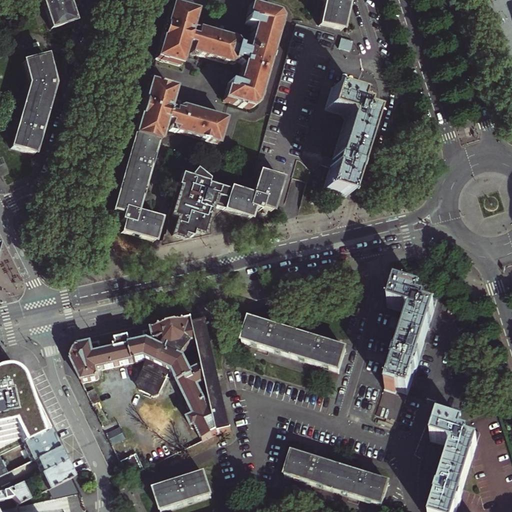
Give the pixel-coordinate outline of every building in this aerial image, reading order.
[(39,0),(47,23),(49,30),(73,23),(65,0),(39,0)] [(320,0),(322,4),(318,27),(340,31),(344,5),(344,0),(320,0)] [(232,61),(234,62),(235,62),(236,58),(242,60),(240,66),(237,79),(235,85),(229,83),(227,82),(221,101),(248,109),(255,105),(279,21),(275,14),(249,7),(243,25),(245,26),(252,27),(250,32),(245,52),(239,51),(240,46),(237,45),(237,44),(233,41),(196,30),(196,32),(194,38),(187,36),(189,30),(193,13),(169,6),(166,18),(162,33),(159,44),(157,51),(154,59),(178,66),(185,43),(192,45),(189,53),(226,64),(232,63),(232,61)] [(47,99),(50,89),(55,89),(55,86),(55,82),(50,82),(44,57),(22,63),(27,84),(15,129),(9,149),(31,155),(37,137),(41,138),(42,135),(43,132),(38,130),(47,99)] [(235,62),(234,62),(234,64),(240,66),(242,60),(236,58),(235,62)] [(165,112),(167,107),(172,90),(148,83),(139,112),(132,137),(154,143),(156,144),(163,122),(168,123),(167,127),(170,128),(170,129),(173,133),(196,140),(195,142),(204,144),(206,145),(207,143),(215,145),(222,120),(180,107),(176,108),(176,110),(173,109),(172,114),(165,112)] [(322,191),(344,197),(350,175),(352,175),(353,171),(354,167),(353,167),(369,113),(359,110),(360,106),(353,104),(355,96),(330,89),(324,110),(341,115),(340,117),(343,120),(344,121),(336,145),(332,160),(324,157),(323,161),(321,166),(329,168),(322,191)] [(120,178),(111,212),(119,214),(121,215),(119,222),(122,223),(119,234),(151,243),(157,222),(134,215),(146,173),(148,165),(154,143),(132,137),(131,141),(120,178)] [(222,211),(228,192),(211,187),(212,185),(194,170),(188,177),(178,174),(165,217),(166,224),(162,236),(160,236),(160,246),(163,247),(184,242),(184,241),(188,240),(192,239),(192,240),(212,235),(212,234),(211,233),(211,231),(210,229),(210,228),(210,226),(211,224),(211,223),(212,221),(212,219),(213,219),(214,217),(215,216),(216,215),(217,214),(218,213),(219,213),(220,212),(222,211)] [(248,219),(249,214),(251,210),(258,212),(260,208),(265,210),(269,211),(280,180),(258,173),(251,196),(228,189),(228,192),(222,211),(248,219)] [(407,318),(395,358),(393,357),(390,365),(392,366),(386,385),(376,416),(398,423),(407,396),(414,373),(416,373),(418,366),(417,365),(433,311),(423,308),(426,297),(419,295),(419,294),(409,291),(394,286),(388,307),(405,313),(404,315),(407,318)] [(116,347),(114,348),(114,352),(102,355),(99,344),(76,349),(69,361),(81,384),(98,381),(96,373),(144,362),(148,364),(137,387),(139,393),(153,399),(158,397),(158,396),(168,373),(171,373),(193,418),(188,420),(187,422),(190,429),(192,430),(194,429),(201,443),(216,435),(230,432),(220,393),(219,393),(212,394),(209,380),(216,379),(217,378),(216,371),(205,324),(192,327),(191,323),(144,334),(146,345),(133,348),(132,344),(130,344),(129,339),(122,341),(115,343),(116,347)] [(306,364),(316,367),(338,374),(345,352),(324,345),(325,340),(322,339),(319,338),(317,343),(276,331),(277,326),(274,325),(271,324),(269,329),(268,328),(248,323),(242,344),(251,347),(257,349),(270,353),(306,364)] [(0,364),(0,443),(20,440),(22,443),(48,430),(22,376),(20,372),(15,368),(11,365),(7,364),(3,364),(0,364)] [(218,388),(216,379),(209,380),(212,394),(219,393),(218,388)] [(88,399),(91,407),(99,403),(94,392),(95,391),(91,384),(82,388),(88,399)] [(393,425),(375,420),(374,423),(392,429),(393,425)] [(455,511),(457,507),(459,508),(461,500),(459,500),(475,445),(465,442),(466,438),(460,436),(462,428),(450,425),(436,421),(433,431),(430,442),(447,447),(447,448),(448,450),(449,451),(450,452),(449,455),(443,476),(441,480),(438,479),(435,492),(430,490),(427,499),(431,500),(430,505),(427,511),(455,511)] [(119,429),(105,436),(111,446),(124,440),(119,429)] [(31,460),(32,460),(56,448),(53,441),(48,430),(22,443),(31,460)] [(56,448),(32,460),(39,474),(63,462),(59,454),(56,448)] [(312,462),(291,456),(284,478),(360,502),(380,508),(387,486),(369,480),(366,479),(368,475),(364,474),(361,473),(360,477),(357,477),(321,465),(318,464),(320,460),(317,459),(314,458),(312,462)] [(63,462),(39,474),(33,477),(41,492),(71,477),(68,472),(63,462)] [(18,484),(33,477),(28,466),(5,478),(10,488),(18,484)] [(183,483),(177,486),(173,487),(153,494),(159,511),(167,511),(210,497),(203,477),(185,483),(183,483)] [(17,504),(26,499),(18,484),(10,488),(5,491),(11,498),(17,504)] [(0,491),(0,500),(11,498),(5,491),(0,491)]
